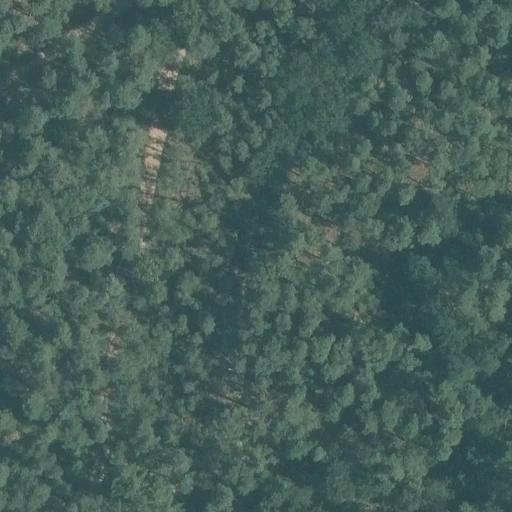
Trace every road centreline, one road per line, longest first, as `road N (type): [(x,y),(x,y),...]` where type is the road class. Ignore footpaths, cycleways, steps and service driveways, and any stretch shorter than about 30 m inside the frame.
road 1 (track): [(186,0),(84,511)]
road 2 (track): [(0,89),(131,0)]
